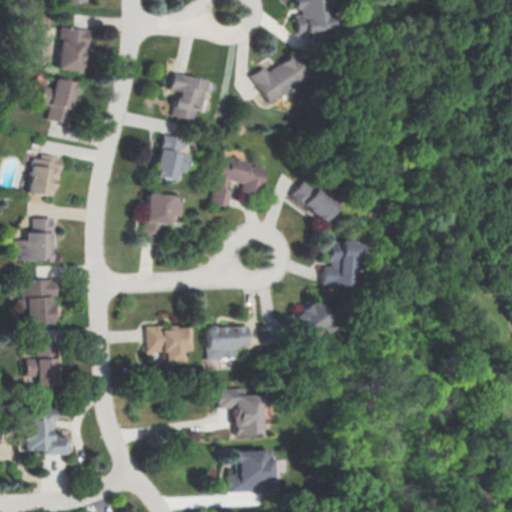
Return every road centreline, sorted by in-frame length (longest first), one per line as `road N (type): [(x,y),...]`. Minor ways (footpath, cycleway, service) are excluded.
road 1 (residential): [(134,0),(100,227),(104,379)]
road 2 (residential): [(100,282),(182,282),(251,254)]
road 3 (residential): [(104,379),(115,448),(159,511)]
road 4 (residential): [(0,504),(95,493),(131,471)]
